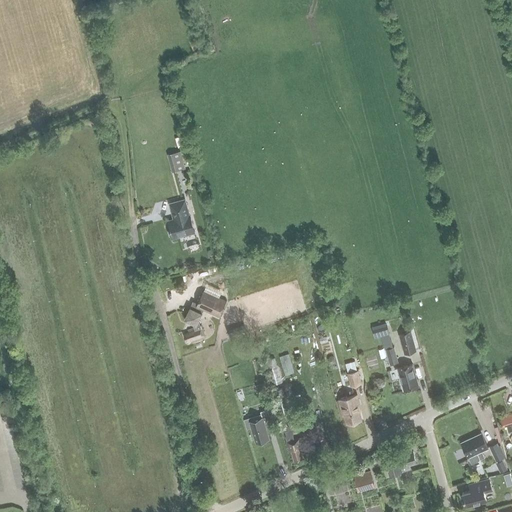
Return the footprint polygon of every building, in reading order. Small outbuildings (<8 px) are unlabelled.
[(181,151),(170,154),(174,172),(186,169),(181,151)] [(172,239),(182,236),(181,235),(194,232),(190,216),(189,216),(185,200),(170,204),(174,220),(167,222),(172,239)] [(226,301),(204,290),(197,303),(220,314),(226,301)] [(188,333),(184,334),(186,342),(191,340),(191,343),(205,338),(201,325),(200,326),(198,320),(202,313),(190,307),(185,319),(192,323),(194,328),(187,330),(188,333)] [(399,334),(404,353),(416,350),(411,331),(399,334)] [(394,347),(386,349),(390,364),(398,362),(394,347)] [(398,368),(404,390),(419,386),(413,364),(398,368)] [(282,383),(277,366),(267,368),(271,386),(282,383)] [(360,382),(356,370),(348,373),(351,385),(360,382)] [(264,382),(256,385),(259,392),(267,388),(264,382)] [(283,388),(274,390),(280,414),(289,411),(283,388)] [(359,405),(357,394),(339,399),(343,414),(345,414),(347,422),(361,419),(358,405),(359,405)] [(249,421),(256,443),(269,439),(267,431),(274,429),(268,409),(260,411),(262,417),(249,421)] [(299,411),(292,413),(296,426),(303,424),(299,411)] [(511,423),(511,414),(500,418),(503,427),(511,423)] [(294,460),(303,458),(302,454),(305,453),(300,437),(294,439),(293,435),(293,434),(290,424),(283,426),(286,436),(285,436),(289,450),(291,450),(294,460)] [(468,456),(471,463),(479,460),(484,457),(480,451),(488,447),(481,433),(462,442),(468,456)] [(489,446),(496,460),(505,456),(500,445),(498,446),(497,442),(489,446)] [(390,475),(401,471),(410,468),(409,465),(417,462),(413,451),(396,455),(396,456),(385,459),(390,475)] [(496,464),(501,473),(507,469),(503,460),(496,464)] [(371,471),(355,476),(359,488),(374,484),(371,471)] [(466,507),(487,501),(484,492),(492,490),(489,478),(474,482),(476,489),(462,492),(466,507)]
